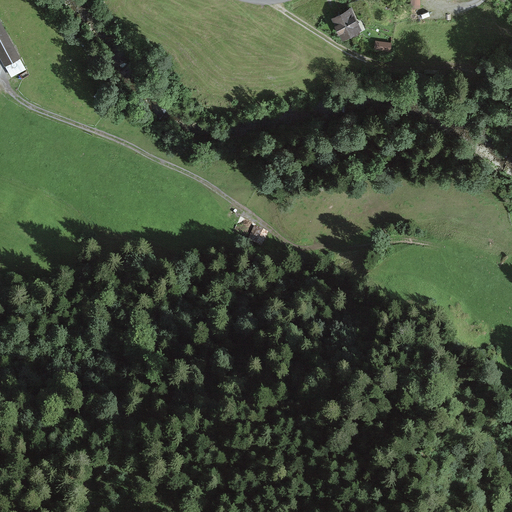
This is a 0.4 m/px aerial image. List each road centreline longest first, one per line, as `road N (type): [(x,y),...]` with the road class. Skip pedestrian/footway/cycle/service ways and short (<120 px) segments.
road 1 (track): [(3,81),(35,108),(210,185),(295,246),(404,238),(446,246)]
road 2 (track): [(264,0),(370,61),(511,75)]
